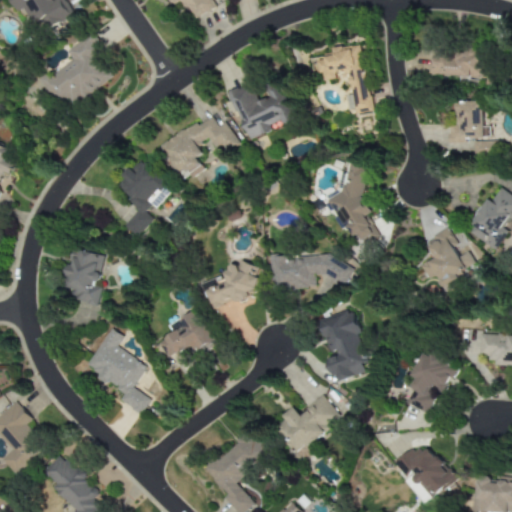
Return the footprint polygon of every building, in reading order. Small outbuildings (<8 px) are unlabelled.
[(44,30),(71,19),(62,0),(10,0),(16,12),(24,8),(33,28),(42,24),(44,30)] [(162,0),(165,7),(183,0),(191,19),(215,10),(211,0),(162,0)] [(57,102),(65,96),(73,107),(113,78),(99,58),(105,54),(91,34),(66,52),(73,61),(50,77),(47,73),(40,78),(57,102)] [(371,111),(359,44),(332,49),(332,53),(313,57),(315,67),(313,67),(313,72),(321,70),(323,81),(336,78),(335,74),(347,72),(355,114),(371,111)] [(429,75),(480,77),(481,49),(466,48),(466,52),(430,50),(429,75)] [(248,141),(271,131),(269,125),(280,121),(281,125),(294,119),(279,80),(263,86),(268,97),(257,102),(250,83),(228,91),(248,141)] [(480,102),(456,103),(456,123),(447,123),(447,141),(491,140),(490,125),(481,126),(480,102)] [(160,149),(179,175),(186,170),(189,174),(202,165),(197,158),(204,154),(198,145),(208,139),(220,155),(239,142),(225,122),(219,126),(210,114),(160,149)] [(496,155),(496,141),(472,141),(473,155),(496,155)] [(0,191),(12,163),(2,159),(7,148),(0,144),(0,191)] [(172,190),(141,160),(115,186),(139,210),(124,226),(137,238),(154,220),(148,215),(172,190)] [(367,165),(349,163),(347,175),(339,177),(338,190),(327,194),(326,202),(329,211),(341,213),(349,235),(359,236),(362,243),(375,239),(367,214),(371,213),(367,203),(361,202),(367,165)] [(494,250),(511,224),(511,196),(497,187),(467,232),(494,250)] [(434,258),(419,265),(427,279),(435,275),(443,291),(463,280),(458,271),(474,263),(467,251),(460,255),(446,229),(424,241),(434,258)] [(104,256),(70,247),(66,261),(67,262),(60,286),(70,289),(68,298),(96,306),(101,288),(92,286),(93,280),(97,281),(104,256)] [(341,286),(351,269),(325,254),(269,257),(271,290),(313,287),(313,275),(322,275),(341,286)] [(261,293),(249,262),(223,272),(226,278),(211,284),(210,281),(203,284),(213,308),(235,299),(237,303),(261,293)] [(317,320),(329,355),(325,357),(333,383),(369,370),(349,309),(317,320)] [(157,344),(170,364),(213,337),(196,310),(168,327),(172,334),(157,344)] [(84,368),(124,393),(118,402),(140,415),(150,399),(132,388),(146,366),(116,348),(122,336),(109,328),(84,368)] [(511,366),(511,335),(480,334),(479,354),(487,355),(486,365),(511,366)] [(416,378),(405,404),(426,413),(435,391),(445,394),(458,361),(423,347),(412,377),(416,378)] [(297,453),(341,418),(323,396),(300,414),(294,407),(283,416),(286,420),(276,428),(297,453)] [(0,414),(0,438),(11,451),(1,459),(15,477),(47,451),(26,424),(31,420),(16,402),(0,414)] [(234,481),(268,453),(249,431),(204,469),(226,495),(224,497),(235,511),(241,511),(253,503),(234,481)] [(421,502),(453,479),(429,447),(421,453),(417,447),(393,464),(421,502)] [(99,511),(103,508),(95,500),(101,493),(59,454),(42,473),(56,485),(52,489),(75,510),(73,511),(99,511)] [(511,511),(511,478),(476,477),(475,497),(470,496),(470,511),(511,511)] [(300,511),(289,501),(278,511),(300,511)]
